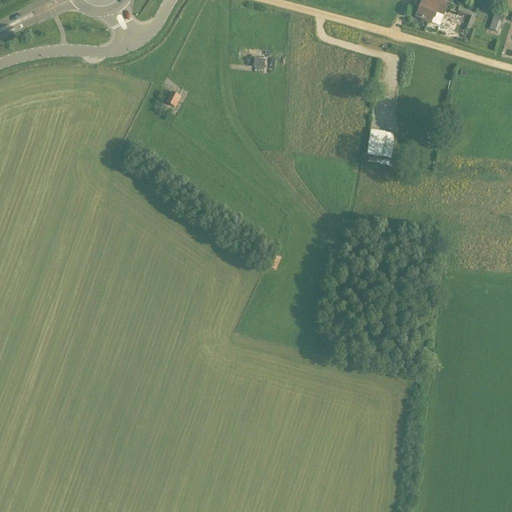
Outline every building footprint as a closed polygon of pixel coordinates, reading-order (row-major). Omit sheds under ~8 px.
[(435,12),(437,13),(443,15),(448,4),(441,1),(439,7),(423,0),(416,17),(431,23),(435,12)] [(470,31),(476,14),(459,7),(457,12),(470,17),(465,29),(470,31)] [(490,31),(500,32),(503,16),(493,14),(490,31)] [(265,68),(265,59),(254,58),(253,67),(265,68)] [(175,108),(181,97),(171,92),(165,103),(175,108)] [(370,131),(367,155),(381,157),(384,133),(370,131)] [(276,272),(281,258),(272,255),(267,268),(276,272)]
